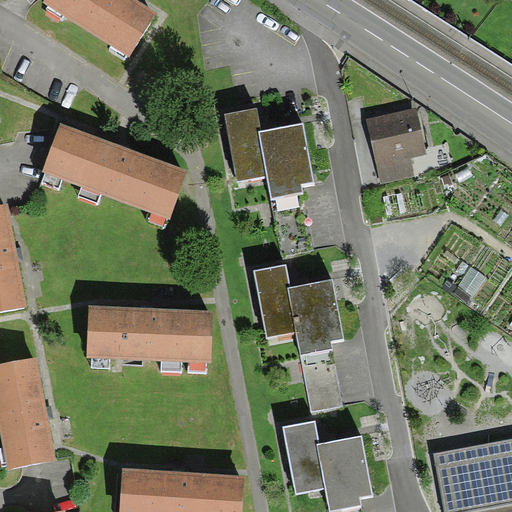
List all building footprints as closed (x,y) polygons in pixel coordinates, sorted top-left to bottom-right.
[(154,21),(118,0),(47,0),(45,5),(132,58),(154,21)] [(259,108),(224,115),(236,181),(268,175),(273,199),(305,193),(303,185),(316,183),(305,124),(263,132),(259,108)] [(416,109),(368,121),(383,183),(414,176),(409,158),(426,154),(416,109)] [(182,176),(63,132),(48,173),(167,217),(182,176)] [(0,205),(0,312),(27,308),(8,204),(0,205)] [(286,265),(254,271),(266,338),(296,332),(300,354),(331,348),(330,342),(344,340),(333,281),(291,289),(286,265)] [(210,317),(92,313),(90,356),(208,361),(210,317)] [(0,365),(0,428),(8,468),(57,458),(36,359),(0,365)] [(335,361),(303,367),(312,414),(344,408),(335,361)] [(315,420),(283,427),(296,494),(326,488),(330,509),(360,503),(359,495),(371,493),(360,436),(320,444),(315,420)] [(511,511),(511,443),(435,458),(445,511),(511,511)] [(240,511),(242,477),(124,470),(121,511),(240,511)]
